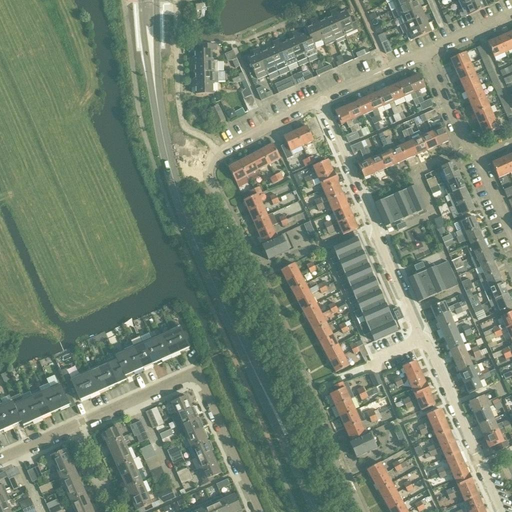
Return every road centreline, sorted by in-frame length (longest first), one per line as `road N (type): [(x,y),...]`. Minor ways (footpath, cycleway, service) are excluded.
road 1 (residential): [(359,511),(204,165),(233,141),(318,100)]
road 2 (residential): [(318,100),(501,511)]
road 3 (residential): [(0,459),(196,377),(259,511)]
road 4 (secondary): [(275,412),(201,259),(167,161)]
road 5 (residential): [(511,243),(423,54)]
road 6 (secondary): [(140,0),(167,161)]
road 7 (secondary): [(167,161),(156,0)]
road 8 (unknown): [(337,377),(280,287),(262,291)]
